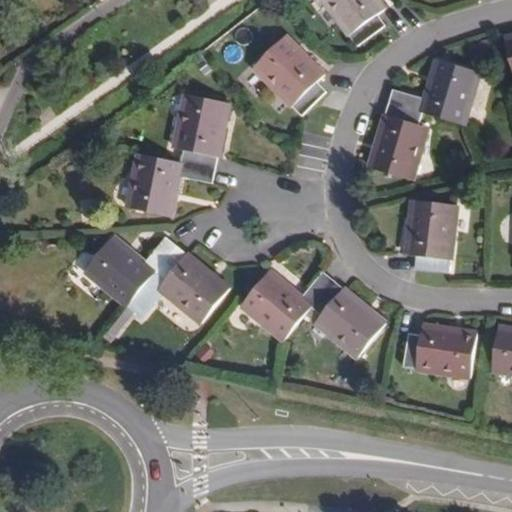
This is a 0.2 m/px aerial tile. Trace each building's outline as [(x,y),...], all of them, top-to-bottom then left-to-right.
[(380,13),(370,0),(315,0),(353,50),(380,29),(373,18),(380,13)] [(511,39),(501,43),(511,86),(511,85),(511,39)] [(317,80),(280,41),(249,72),(294,121),(320,95),(311,87),(317,80)] [(385,111),(417,120),(458,132),(476,81),(433,68),(420,108),(389,99),(385,111)] [(176,169),(209,176),(222,110),(179,101),(169,154),(179,157),(176,169)] [(417,120),(385,111),(365,175),(407,188),(423,136),(413,133),(417,120)] [(207,187),(209,176),(176,169),(133,160),(122,213),(165,222),(174,181),(207,187)] [(452,211),(409,206),(403,261),(412,262),(411,275),(445,280),(452,211)] [(120,313),(149,278),(171,253),(161,245),(140,271),(106,245),(78,279),(120,313)] [(171,253),(149,278),(159,286),(153,296),(195,330),(223,296),(171,253)] [(306,313),(328,287),(318,279),(296,304),(264,278),(236,312),(279,347),(306,313)] [(380,331),(328,287),(306,313),(316,321),(310,329),(352,363),(380,331)] [(473,342),(418,334),(417,343),(404,342),(399,374),(467,384),(473,342)] [(511,381),(511,336),(494,334),(489,378),(511,381)]
